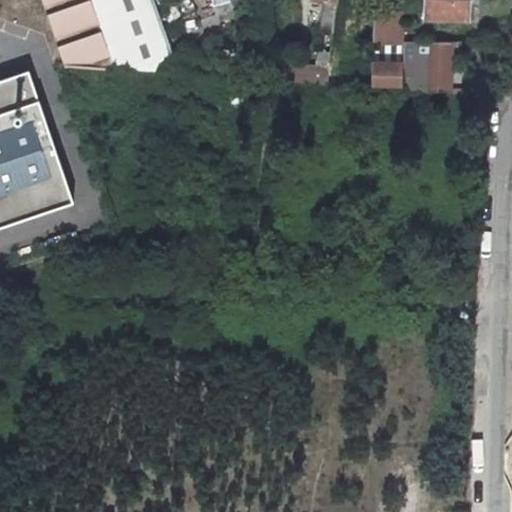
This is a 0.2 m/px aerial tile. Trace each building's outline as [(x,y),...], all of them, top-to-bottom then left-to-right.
[(43,0),(67,66),(180,75),(169,44),(153,0),(43,0)] [(328,0),(327,12),(337,13),(338,5),(338,0),(335,0),(328,0)] [(462,0),(425,0),(425,17),(461,19),(462,0)] [(347,6),(338,5),(337,13),(331,69),(330,85),(341,86),(341,61),(339,61),(347,6)] [(316,68),(331,69),(337,13),(327,12),(323,12),(316,68)] [(401,12),(369,12),(368,43),(401,43),(401,12)] [(428,41),(429,24),(403,24),(403,40),(428,41)] [(449,68),(450,42),(428,41),(403,40),(403,62),(401,87),(401,91),(415,92),(415,84),(426,85),(426,89),(448,90),(449,74),(454,74),(454,68),(449,68)] [(461,42),(450,42),(449,68),(454,68),(454,74),(449,74),(448,90),(459,91),(461,42)] [(275,64),(274,82),(329,86),(330,85),(331,69),(316,68),(275,64)] [(0,98),(0,235),(65,213),(24,91),(0,98)]
